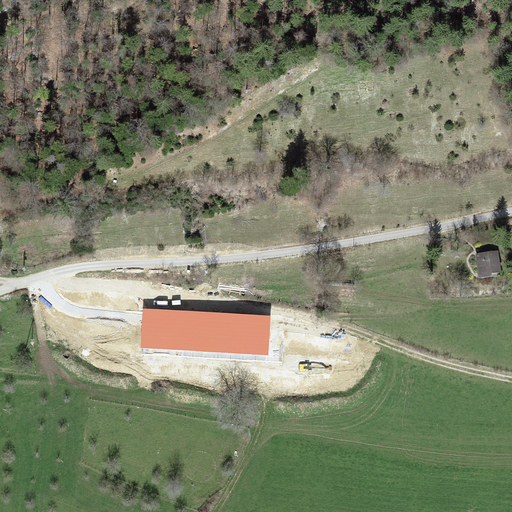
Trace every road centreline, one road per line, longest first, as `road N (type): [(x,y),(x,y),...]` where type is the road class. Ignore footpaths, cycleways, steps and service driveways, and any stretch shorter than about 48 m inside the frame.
road 1 (track): [(0,280),(149,284),(259,305),(511,379)]
road 2 (unclassified): [(0,290),(73,268),(278,253),(511,211)]
road 3 (track): [(94,281),(197,336),(260,394),(258,434),(217,511)]
